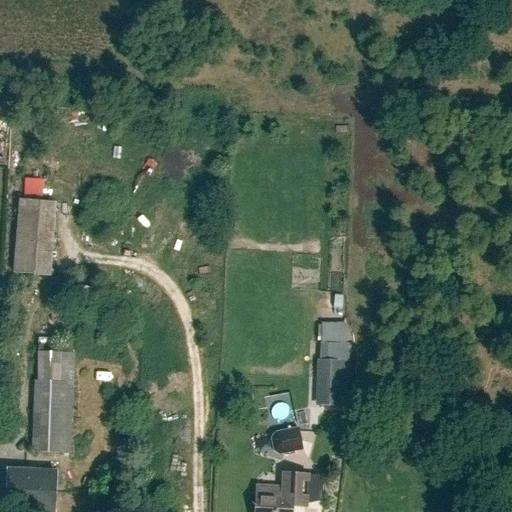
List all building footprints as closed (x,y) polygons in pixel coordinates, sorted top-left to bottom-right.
[(46,190),(46,177),(24,177),(24,190),(46,190)] [(16,274),(29,275),(49,276),(52,239),(19,237),(16,274)] [(69,453),(73,339),(37,338),(35,381),(33,381),(30,452),(69,453)] [(344,406),(346,344),(319,343),(319,360),(315,360),(314,405),(344,406)] [(301,450),(299,438),(296,427),(273,432),(278,455),(301,450)] [(20,511),(53,511),(56,472),(8,470),(6,511),(20,511)] [(306,507),(308,475),(283,474),(283,487),(256,486),(254,511),(292,511),(293,507),(306,507)]
